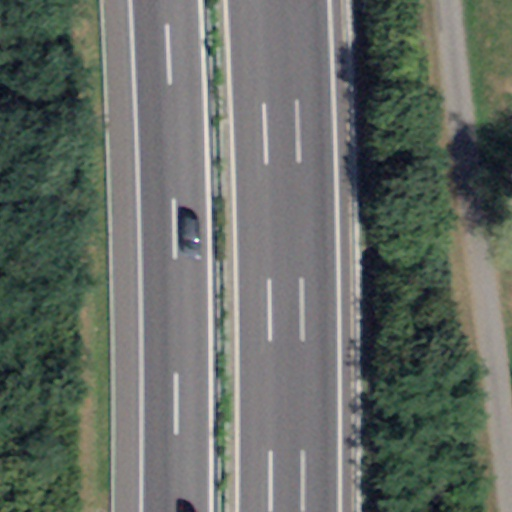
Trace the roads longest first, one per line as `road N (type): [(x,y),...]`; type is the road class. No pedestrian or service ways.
road 1 (motorway): [(188,0),(198,75),(210,511)]
road 2 (motorway): [(320,511),(316,0)]
road 3 (unclassified): [(511,453),(453,0)]
